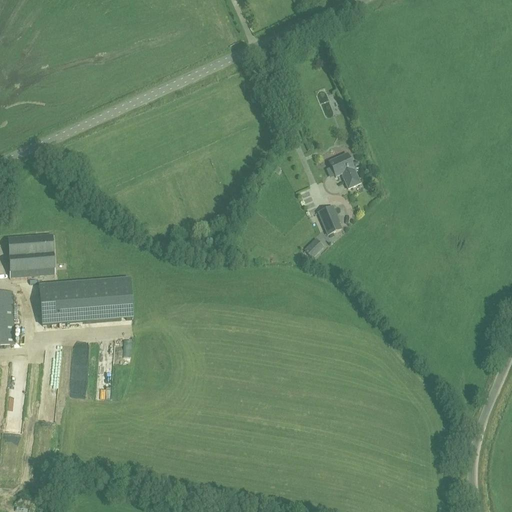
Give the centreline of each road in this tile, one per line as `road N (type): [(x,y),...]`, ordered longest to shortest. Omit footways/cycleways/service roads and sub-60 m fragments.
road 1 (tertiary): [(0,166),(366,0)]
road 2 (unclassified): [(477,511),(472,461),(511,353)]
